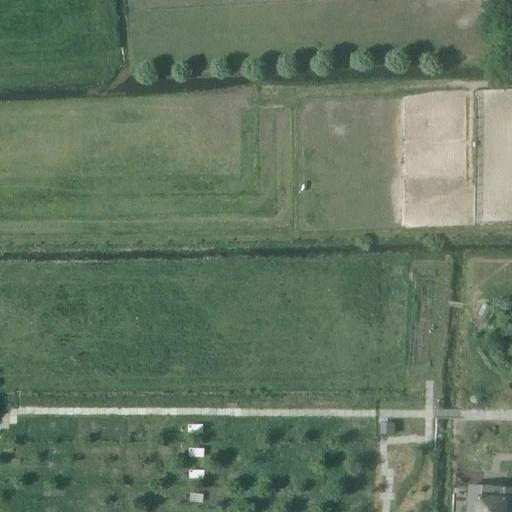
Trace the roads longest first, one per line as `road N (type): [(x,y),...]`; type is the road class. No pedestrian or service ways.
road 1 (track): [(384,511),(390,473),(381,471),(382,438),(427,440),(429,412),(241,413)]
road 2 (track): [(241,413),(31,412),(0,419)]
road 3 (track): [(493,446),(489,431),(501,395),(472,349),(473,323),(484,302),(511,296)]
